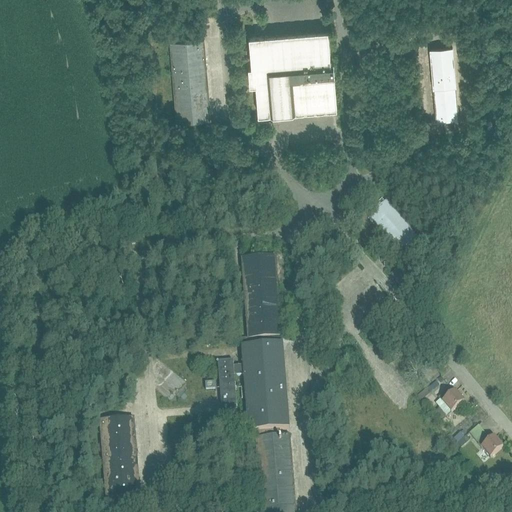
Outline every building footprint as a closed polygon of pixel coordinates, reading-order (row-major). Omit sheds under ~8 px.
[(259,115),(336,109),(338,109),(334,62),(331,62),(329,30),(250,37),(252,67),(249,67),(250,85),(256,85),(259,115)] [(190,121),(190,124),(195,124),(195,120),(211,119),(204,39),(170,42),(177,122),(190,121)] [(437,120),(452,119),(458,119),(452,47),(431,49),(437,120)] [(373,146),(374,154),(381,154),(381,145),(373,146)] [(387,185),(385,182),(381,178),(373,185),(379,192),(387,185)] [(424,246),(388,205),(387,203),(369,218),(371,220),(373,222),(373,223),(374,224),(406,261),(424,246)] [(243,276),(248,339),(282,337),(276,257),(242,260),(243,274),(240,274),(240,277),(243,276)] [(400,269),(392,276),(396,281),(395,282),(401,288),(403,287),(410,281),(400,269)] [(127,328),(125,303),(109,304),(111,329),(127,328)] [(256,432),(257,440),(281,438),(280,430),(290,429),(282,337),(248,339),(242,340),(244,367),(244,376),(245,389),(241,389),(242,400),(246,400),(249,433),(256,432)] [(234,377),(244,376),(244,367),(234,368),(233,362),(218,363),(222,413),(237,412),(234,377)] [(436,382),(427,389),(431,393),(439,386),(436,382)] [(205,392),(216,391),(216,383),(205,383),(205,392)] [(453,395),(449,390),(441,396),(441,397),(440,398),(439,399),(443,404),(450,412),(451,413),(452,413),(457,409),(464,402),(456,392),(453,395)] [(418,399),(420,402),(429,394),(427,391),(418,399)] [(106,503),(141,500),(134,419),(99,422),(106,503)] [(182,430),(178,430),(171,431),(172,447),(184,446),(182,430)] [(452,441),(456,445),(464,438),(460,434),(454,439),(452,441)] [(488,436),(478,444),(482,449),(491,459),(503,448),(495,438),(492,440),(488,436)] [(281,438),(257,440),(256,440),(261,511),(296,511),(290,437),(281,438)] [(466,437),(464,438),(456,445),(454,446),(458,451),(470,441),(466,437)]
